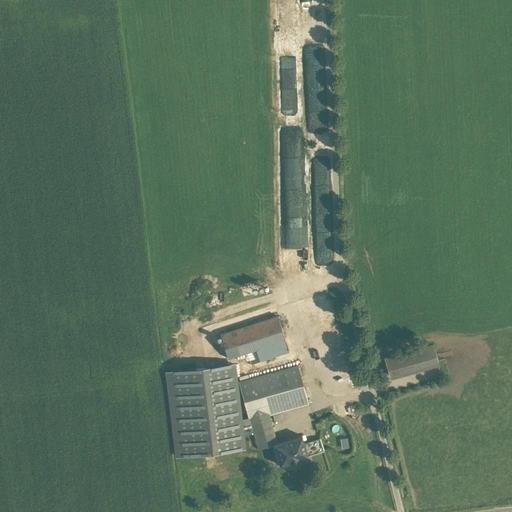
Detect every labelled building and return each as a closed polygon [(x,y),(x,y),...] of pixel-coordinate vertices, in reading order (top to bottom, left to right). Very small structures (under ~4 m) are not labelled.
[(239,319),(241,327),(278,316),(275,308),(239,319)] [(241,327),(221,334),(228,358),(258,349),(285,340),(278,316),(241,327)] [(331,318),(310,324),(328,385),(349,379),(331,318)] [(285,340),(258,349),(261,360),(289,351),(285,340)] [(433,344),(385,357),(390,375),(438,361),(433,344)] [(234,364),(167,372),(177,455),(244,447),(243,433),(242,434),(241,422),(234,364)] [(298,365),(239,381),(249,420),(241,422),(242,434),(243,433),(253,430),(258,449),(274,444),(277,443),(277,442),(270,415),(309,404),(298,365)] [(302,435),(285,440),(277,442),(277,443),(274,444),(280,464),(308,455),(304,442),(302,435)] [(320,437),(307,441),(311,455),(324,451),(320,437)]
